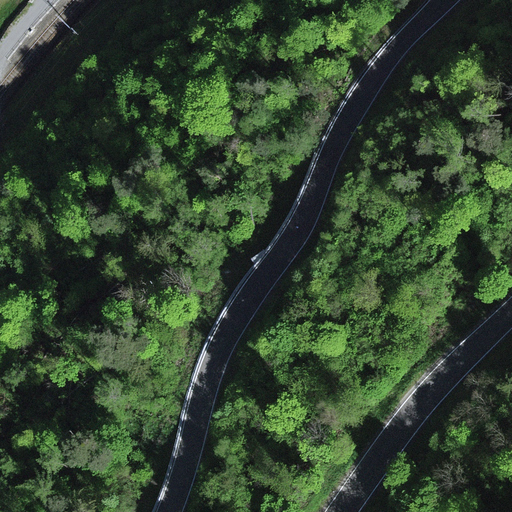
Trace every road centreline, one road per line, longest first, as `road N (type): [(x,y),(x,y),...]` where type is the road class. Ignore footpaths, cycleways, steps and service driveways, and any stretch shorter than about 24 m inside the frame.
road 1 (tertiary): [(442,0),(352,106),(301,227),(226,334),(170,511)]
road 2 (tertiary): [(341,511),(419,406),(511,312)]
